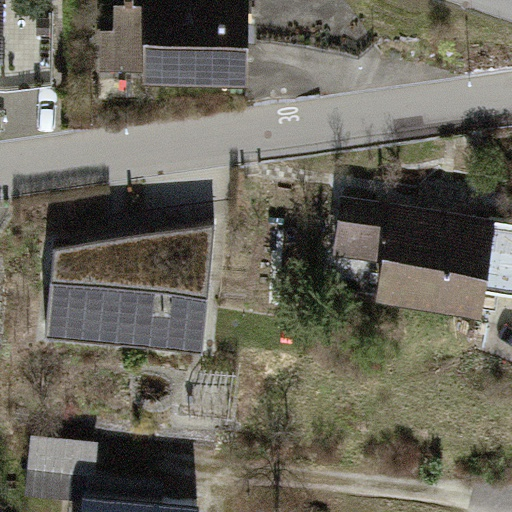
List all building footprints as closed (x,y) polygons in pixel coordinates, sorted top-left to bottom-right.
[(50,0),(0,0),(0,64),(53,62),(50,0)] [(224,72),(228,0),(119,0),(115,64),(224,72)] [(460,317),(479,219),(339,192),(321,291),(460,317)] [(56,226),(54,332),(216,335),(218,229),(56,226)] [(0,406),(0,407),(9,288),(0,287),(0,406)] [(193,511),(194,496),(67,491),(66,511),(193,511)]
